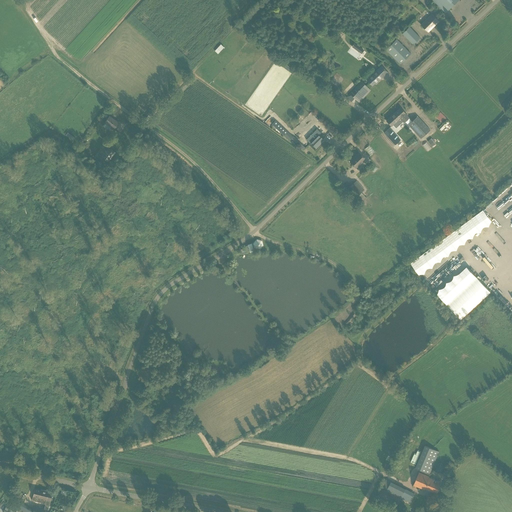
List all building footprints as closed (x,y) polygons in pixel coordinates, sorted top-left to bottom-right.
[(432,0),(442,9),(446,13),(458,0),(432,0)] [(439,21),(435,18),(432,14),(421,25),(425,28),(428,32),(439,21)] [(409,27),(402,34),(403,35),(409,41),(413,45),(420,38),(416,34),(410,28),(409,27)] [(386,50),(396,61),(400,64),(410,54),(397,40),(386,50)] [(221,54),(226,48),(222,45),(217,51),(221,54)] [(368,50),(367,51),(361,46),(359,48),(368,56),(371,53),(368,50)] [(381,66),(366,80),(368,82),(372,86),(381,78),(388,72),(384,69),(381,66)] [(370,90),(367,87),(361,81),(349,94),(346,98),(351,102),(355,98),(359,102),(370,90)] [(400,118),(402,121),(404,122),(409,118),(405,114),(400,108),(395,113),(400,118)] [(442,122),(446,118),(440,112),(435,117),(442,122)] [(395,113),(386,121),(391,126),(393,125),(395,127),(402,121),(400,118),(395,113)] [(113,129),(115,127),(118,123),(109,116),(104,122),(113,129)] [(414,131),(423,123),(417,116),(408,125),(414,131)] [(286,138),(290,134),(278,123),(275,120),(271,124),(286,138)] [(423,123),(414,131),(421,138),(430,130),(423,123)] [(449,123),(441,129),(443,133),(452,126),(449,123)] [(389,128),(384,133),(395,145),(400,140),(389,128)] [(315,132),(308,140),(310,143),(312,145),(316,148),(318,145),(323,140),(319,136),(318,135),(315,132)] [(67,133),(65,136),(73,141),(75,138),(67,133)] [(431,138),(427,141),(431,147),(435,144),(431,138)] [(372,157),(377,153),(372,146),(367,150),(372,157)] [(101,157),(108,162),(115,153),(108,148),(101,157)] [(365,159),(363,157),(359,153),(350,162),(353,165),(356,168),(365,159)] [(346,189),(354,198),(355,198),(359,202),(365,197),(361,193),(364,190),(356,181),(353,183),(346,189)] [(462,230),(413,262),(424,280),(451,262),(448,258),(448,255),(492,227),(499,227),(499,222),(492,212),(496,209),(498,209),(498,208),(496,206),(493,206),(462,226),(462,230)] [(455,274),(458,278),(473,266),(470,262),(455,274)] [(478,273),(486,281),(493,274),(486,266),(478,273)] [(445,281),(449,275),(445,272),(441,278),(445,281)] [(477,277),(447,304),(461,319),(490,292),(477,277)] [(425,488),(426,489),(430,478),(429,478),(431,474),(430,474),(439,452),(425,446),(416,468),(420,469),(416,480),(414,485),(424,489),(425,488)] [(411,477),(416,465),(408,461),(402,473),(411,477)] [(437,494),(440,487),(430,484),(432,479),(430,478),(426,489),(437,494)] [(386,479),(381,488),(400,497),(407,500),(411,492),(391,481),(391,482),(386,479)] [(430,484),(440,487),(442,483),(432,479),(430,484)] [(44,504),(48,492),(34,489),(32,500),(43,503),(42,504),(44,504)] [(48,510),(52,493),(48,492),(44,504),(45,504),(44,509),(44,508),(43,511),(47,511),(48,510)]
